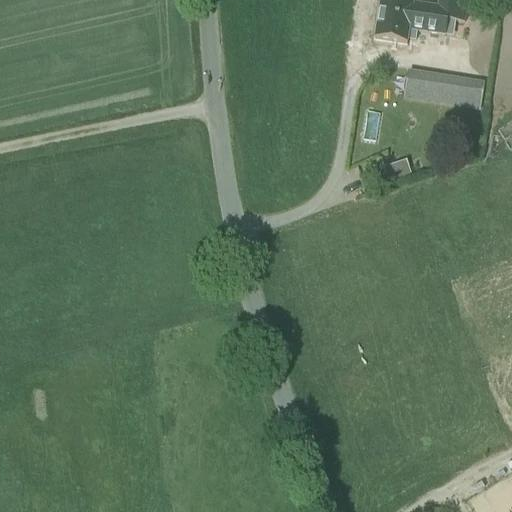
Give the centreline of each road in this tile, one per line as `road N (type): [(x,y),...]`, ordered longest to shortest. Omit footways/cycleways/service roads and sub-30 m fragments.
road 1 (unclassified): [(205,0),(234,231),(263,340),(326,511)]
road 2 (track): [(0,146),(213,105)]
